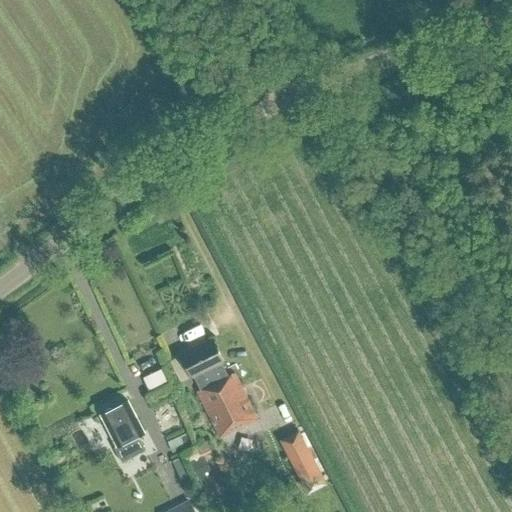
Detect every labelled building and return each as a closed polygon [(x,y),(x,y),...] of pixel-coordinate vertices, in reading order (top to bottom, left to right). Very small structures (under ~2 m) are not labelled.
[(443,249),(432,233),(423,240),(435,255),(443,249)] [(108,276),(117,295),(131,289),(123,270),(108,276)] [(193,375),(200,390),(198,391),(220,436),(256,418),(233,373),(226,376),(219,363),(224,360),(213,338),(180,355),(190,376),(193,375)] [(128,401),(100,415),(116,446),(120,444),(126,455),(142,447),(136,436),(144,432),(128,401)] [(298,429),(279,439),(307,493),(326,483),(298,429)] [(185,433),(167,442),(172,452),(190,444),(185,433)] [(188,461),(197,479),(211,473),(202,454),(188,461)] [(196,511),(189,498),(175,506),(162,511),(196,511)]
